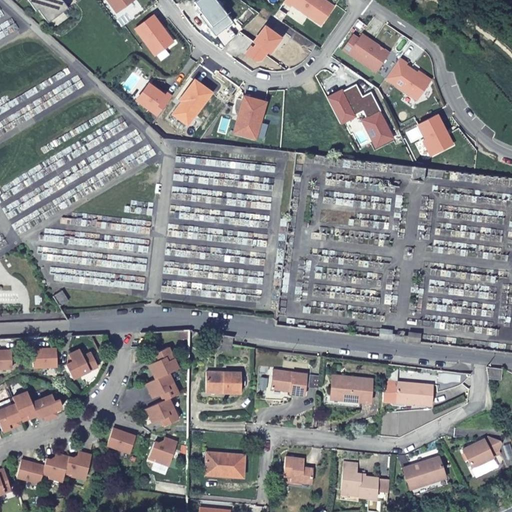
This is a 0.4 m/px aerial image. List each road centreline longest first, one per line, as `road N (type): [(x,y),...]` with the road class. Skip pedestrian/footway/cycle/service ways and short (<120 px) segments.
road 1 (residential): [(120,325),(206,322),(479,356)]
road 2 (residential): [(479,356),(473,406),(400,446),(275,436),(265,451),(260,504)]
road 3 (residential): [(166,0),(191,32),(248,73),(273,78),(312,65),(361,0)]
road 4 (residential): [(511,151),(468,126),(433,48),(364,0)]
road 5 (residential): [(0,451),(100,405),(119,370),(120,325)]
road 6 (residential): [(0,329),(120,325)]
